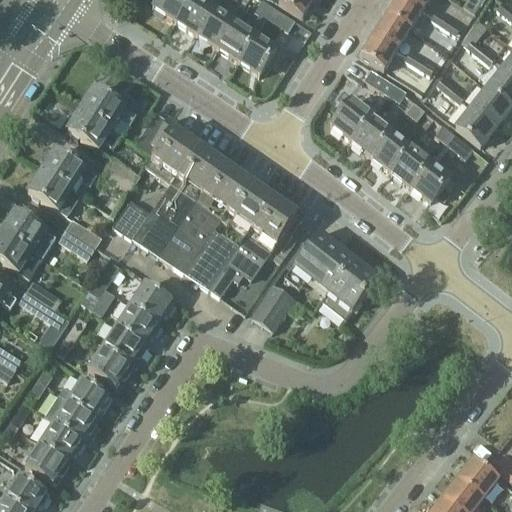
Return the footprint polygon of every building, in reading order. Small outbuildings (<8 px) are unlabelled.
[(159,0),(151,13),(173,27),(190,0),(159,0)] [(212,13),(192,0),(190,0),(173,27),(194,41),(212,13)] [(282,0),(277,7),(301,23),(315,2),(311,0),(282,0)] [(399,0),(397,0),(386,19),(409,34),(422,15),(399,0)] [(399,0),(422,15),(431,0),(399,0)] [(265,23),(272,12),(261,5),(254,15),(265,23)] [(496,16),(507,24),(511,16),(511,15),(502,8),(496,16)] [(272,12),(265,23),(287,36),(294,26),(272,12)] [(216,54),(234,27),(212,13),(194,41),(216,54)] [(442,33),(447,25),(435,17),(429,25),(442,33)] [(396,54),(409,34),(386,19),(373,39),(396,54)] [(469,48),(468,49),(465,53),(476,62),(482,54),(474,48),(487,32),(477,24),(464,44),(469,48)] [(454,41),(459,32),(447,25),(442,33),(454,41)] [(237,68),(255,40),(234,27),(216,54),(237,68)] [(359,60),(383,75),(396,54),(373,39),(359,60)] [(255,40),(237,68),(258,81),(276,54),(255,40)] [(482,54),(476,62),(488,71),(494,63),(482,54)] [(416,73),(421,65),(409,57),(404,65),(416,73)] [(511,59),(500,75),(511,84),(511,59)] [(428,81),(433,73),(421,65),(416,73),(428,81)] [(387,100),(394,89),(370,74),(363,85),(387,100)] [(511,84),(500,75),(485,94),(510,114),(511,110),(511,84)] [(441,83),(435,91),(446,100),(452,92),(441,83)] [(394,89),(387,100),(398,108),(405,97),(394,89)] [(452,92),(446,100),(458,109),(464,101),(452,92)] [(110,134),(117,122),(128,129),(135,120),(94,93),(80,115),(110,134)] [(485,94),(470,113),(495,133),(510,114),(485,94)] [(350,147),(370,121),(350,105),(330,130),(350,147)] [(415,126),(423,116),(413,107),(404,117),(415,126)] [(454,132),(479,152),(495,133),(470,113),(454,132)] [(110,134),(80,115),(67,135),(97,155),(102,147),(113,153),(121,141),(110,134)] [(150,149),(165,127),(156,121),(135,150),(153,162),(158,154),(150,149)] [(369,162),(389,136),(370,121),(350,147),(369,162)] [(158,154),(153,162),(144,173),(168,190),(170,191),(199,149),(174,132),(175,131),(167,125),(165,127),(150,149),(158,154)] [(444,149),(452,139),(441,130),(433,140),(444,149)] [(389,177),(410,152),(389,136),(369,162),(389,177)] [(452,139),(444,149),(464,164),(472,154),(452,139)] [(158,263),(224,166),(199,149),(170,191),(168,190),(149,219),(150,220),(132,246),(158,263)] [(409,193),(430,167),(410,152),(389,177),(409,193)] [(54,156),(40,176),(70,195),(78,183),(89,190),(94,182),(54,156)] [(104,173),(132,192),(139,181),(111,162),(104,173)] [(183,279),(249,184),(224,166),(158,263),(183,279)] [(430,167),(409,193),(430,209),(450,183),(430,167)] [(132,192),(104,173),(96,185),(125,204),(132,192)] [(27,197),(57,216),(65,221),(78,201),(70,195),(40,176),(27,197)] [(183,279),(209,295),(238,253),(245,243),(244,243),(274,200),(249,184),(183,279)] [(244,243),(245,243),(269,260),(299,218),(274,200),(244,243)] [(111,233),(132,246),(150,220),(149,219),(130,206),(111,233)] [(1,237),(31,256),(38,245),(49,252),(55,243),(14,217),(1,237)] [(94,254),(101,243),(71,224),(64,235),(94,254)] [(86,266),(94,254),(64,235),(56,247),(86,266)] [(31,256),(1,237),(0,238),(0,266),(28,284),(42,263),(31,256)] [(321,294),(348,260),(319,237),(292,271),(321,294)] [(348,260),(321,294),(326,298),(320,307),(344,325),(377,283),(348,260)] [(93,286),(105,294),(118,273),(107,265),(93,286)] [(24,296),(54,315),(61,305),(31,285),(24,296)] [(105,294),(93,286),(80,307),(92,314),(105,294)] [(173,309),(170,307),(171,306),(143,289),(129,310),(157,328),(162,320),(167,319),(173,309)] [(294,305),(271,290),(249,323),(272,338),(294,305)] [(0,307),(9,314),(15,304),(0,294),(0,307)] [(54,315),(24,296),(16,308),(46,327),(54,315)] [(115,331),(143,349),(148,342),(153,341),(160,330),(157,328),(129,310),(115,331)] [(54,315),(46,327),(49,329),(38,346),(49,353),(68,324),(54,315)] [(70,332),(79,338),(86,328),(77,322),(70,332)] [(143,349),(115,331),(102,352),(129,370),(134,363),(139,363),(146,352),(143,349)] [(79,338),(70,332),(62,345),(71,350),(79,338)] [(0,367),(14,377),(21,366),(0,352),(0,367)] [(129,370),(102,352),(87,375),(115,393),(120,384),(125,383),(132,372),(129,370)] [(14,377),(0,367),(0,384),(6,389),(14,377)] [(36,386),(44,392),(51,381),(42,376),(36,386)] [(67,406),(97,426),(95,424),(100,416),(104,416),(111,405),(108,403),(109,402),(81,385),(67,406)] [(44,392),(36,386),(28,398),(36,404),(44,392)] [(97,426),(67,406),(66,407),(58,401),(43,423),(52,429),(53,428),(81,445),(86,438),(89,437),(97,426)] [(8,428),(17,434),(23,424),(14,418),(8,428)] [(17,434),(8,428),(0,440),(9,446),(17,434)] [(39,449),(67,466),(72,459),(76,459),(83,447),(81,445),(53,428),(52,429),(39,449)] [(67,466),(39,449),(25,471),(53,489),(57,482),(62,482),(70,469),(67,467),(67,466)] [(511,465),(503,458),(498,465),(511,476),(511,465)] [(486,470),(509,488),(511,484),(511,476),(498,465),(492,461),(486,470)] [(497,485),(472,466),(456,486),(481,505),(497,485)] [(49,502),(45,499),(46,498),(19,481),(5,502),(19,511),(40,511),(41,511),(49,502)] [(456,486),(442,505),(450,511),(475,511),(481,505),(456,486)] [(0,511),(19,511),(5,502),(0,509),(0,511)]
